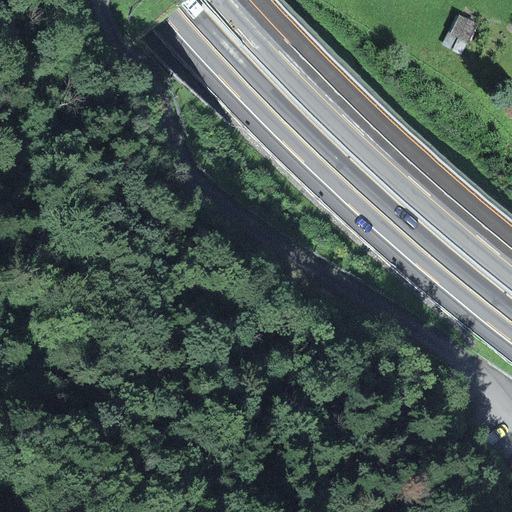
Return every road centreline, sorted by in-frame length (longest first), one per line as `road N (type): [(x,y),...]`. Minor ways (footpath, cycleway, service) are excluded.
road 1 (track): [(511,415),(403,325),(281,255),(191,177),(159,96),(98,0)]
road 2 (motorway): [(169,0),(335,172),(511,321)]
road 3 (motorway): [(511,263),(362,134),(233,0)]
